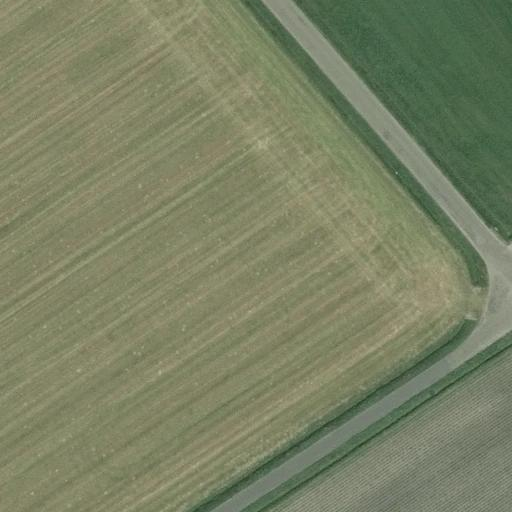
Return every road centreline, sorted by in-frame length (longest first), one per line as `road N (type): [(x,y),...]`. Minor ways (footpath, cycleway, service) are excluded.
road 1 (unclassified): [(207,511),(511,305)]
road 2 (unclassified): [(511,272),(271,0)]
